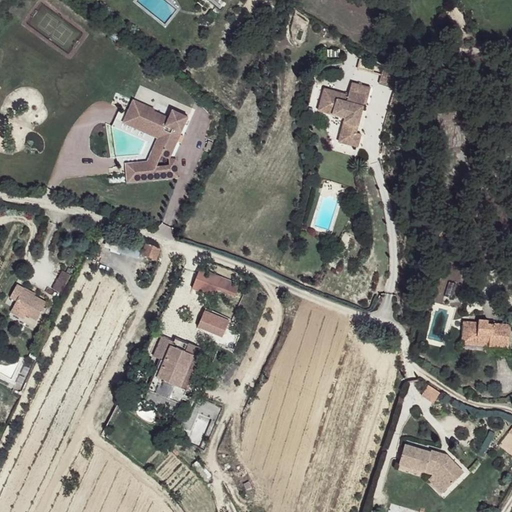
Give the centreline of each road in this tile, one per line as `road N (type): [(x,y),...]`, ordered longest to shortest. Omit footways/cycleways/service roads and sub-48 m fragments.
road 1 (residential): [(0,195),(114,216),(394,327)]
road 2 (unknown): [(171,239),(93,423),(189,511)]
road 3 (unknown): [(382,323),(395,255),(375,149),(377,92),(336,75)]
road 4 (unknown): [(273,282),(282,314),(242,399)]
